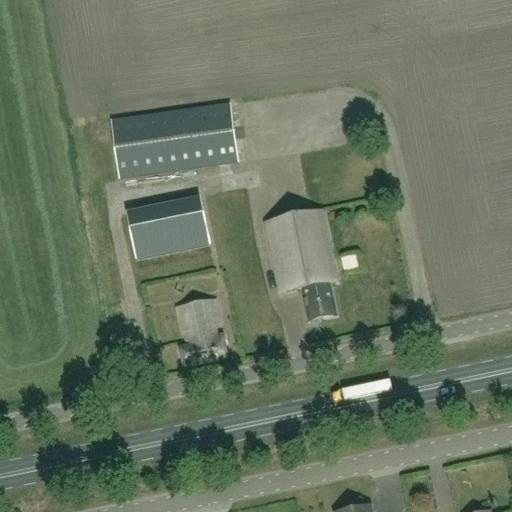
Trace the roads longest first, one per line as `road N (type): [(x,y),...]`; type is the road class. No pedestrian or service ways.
road 1 (unclassified): [(0,428),(511,322)]
road 2 (primary): [(0,476),(511,370)]
road 3 (unclassified): [(144,511),(511,436)]
